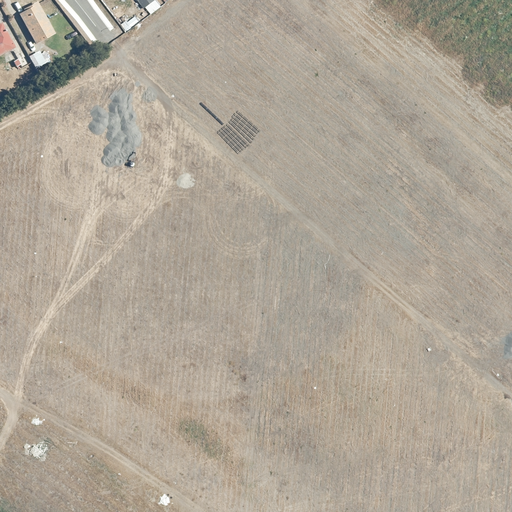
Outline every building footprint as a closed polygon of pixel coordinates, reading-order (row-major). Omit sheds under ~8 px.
[(155,0),(138,0),(150,14),(160,6),(155,0)] [(25,11),(20,14),(36,44),(56,33),(38,1),(23,9),(25,11)] [(138,21),(133,15),(122,25),(127,30),(138,21)] [(0,56),(17,47),(3,22),(0,23),(0,56)] [(16,59),(11,62),(14,68),(19,65),(21,69),(29,65),(22,50),(13,54),(16,59)] [(40,53),(39,51),(28,56),(34,69),(50,61),(45,51),(40,53)]
